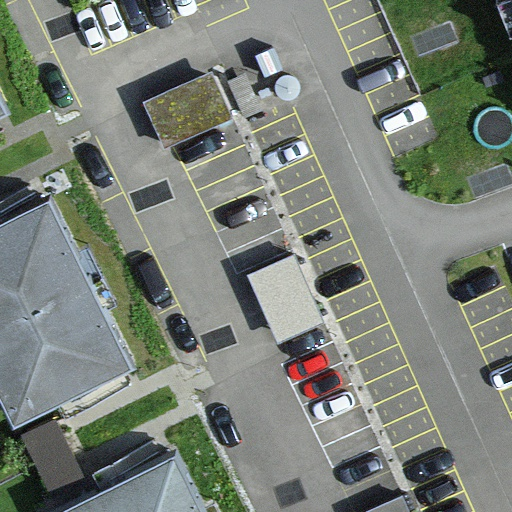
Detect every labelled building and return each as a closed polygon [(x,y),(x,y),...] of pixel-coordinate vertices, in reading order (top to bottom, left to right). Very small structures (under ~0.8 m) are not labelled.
[(205,75),(144,103),(165,148),(226,120),(205,75)] [(0,88),(0,122),(14,116),(0,88)] [(53,197),(0,222),(0,392),(17,427),(138,367),(53,197)] [(291,257),(249,276),(271,329),(314,309),(291,257)] [(56,419),(22,436),(50,492),(84,475),(56,419)] [(222,511),(185,439),(47,509),(48,511),(222,511)] [(417,511),(410,484),(361,497),(365,511),(417,511)]
